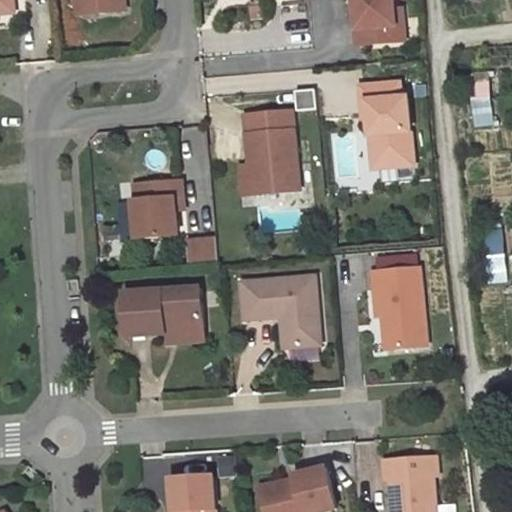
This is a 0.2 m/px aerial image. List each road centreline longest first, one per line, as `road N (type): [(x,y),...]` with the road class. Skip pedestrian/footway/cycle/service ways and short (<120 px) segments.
road 1 (residential): [(380,416),(91,437)]
road 2 (residential): [(41,124),(60,408)]
road 3 (residential): [(180,65),(46,78),(41,124)]
road 4 (residential): [(41,124),(175,110),(180,65)]
